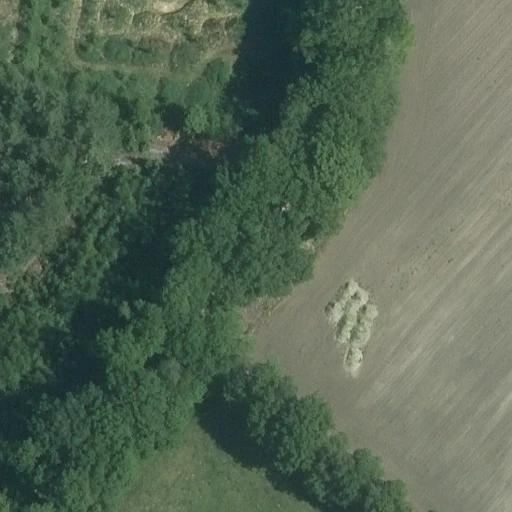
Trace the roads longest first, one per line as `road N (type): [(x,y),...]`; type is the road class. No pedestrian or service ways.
road 1 (track): [(39,511),(327,150),(356,0)]
road 2 (track): [(0,132),(307,179)]
